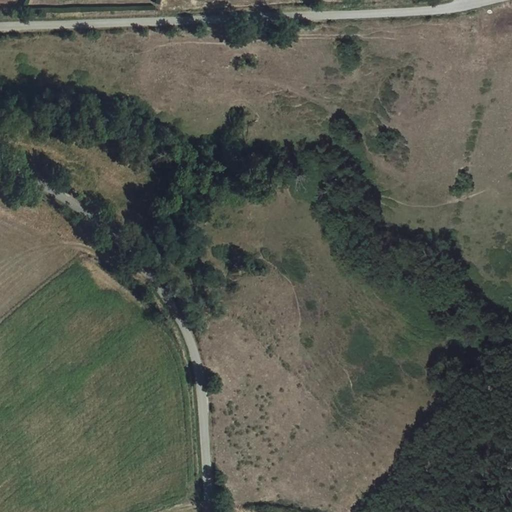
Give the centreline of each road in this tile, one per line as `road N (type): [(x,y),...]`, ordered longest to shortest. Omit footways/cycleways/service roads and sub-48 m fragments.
road 1 (unclassified): [(0,25),(425,11),(477,2)]
road 2 (unclassified): [(209,511),(203,393),(186,328),(88,219),(0,167)]
